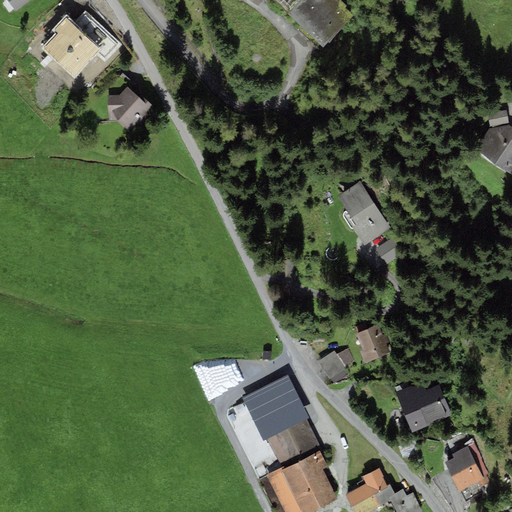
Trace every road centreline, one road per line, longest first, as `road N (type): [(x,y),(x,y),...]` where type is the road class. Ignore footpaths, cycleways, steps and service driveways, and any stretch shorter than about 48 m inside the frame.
road 1 (residential): [(114,0),(297,358),(440,511)]
road 2 (track): [(297,358),(230,397),(223,410),(268,511)]
